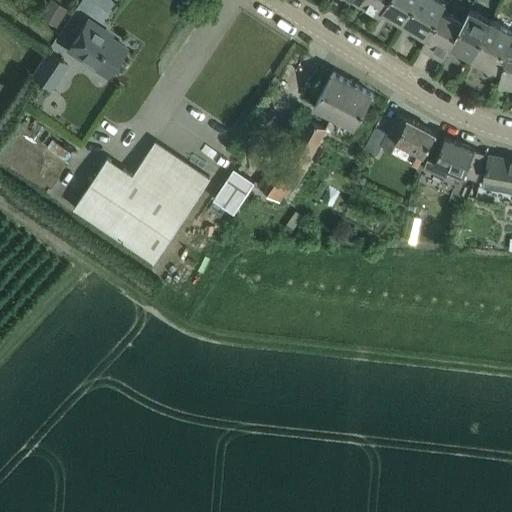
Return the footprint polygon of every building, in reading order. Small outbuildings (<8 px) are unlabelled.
[(380,15),(383,10),(388,0),(360,0),(359,2),(380,15)] [(406,24),(419,0),(388,0),(383,10),(406,24)] [(426,36),(440,11),(446,1),(444,0),(419,0),(406,24),(426,36)] [(473,55),(483,37),(492,20),(470,9),(462,24),(451,45),(472,56),(473,55)] [(443,59),(451,45),(462,24),(440,11),(426,36),(421,47),(443,59)] [(106,75),(125,47),(99,29),(100,27),(87,18),(66,49),(106,75)] [(502,69),(508,42),(511,33),(511,30),(492,20),(483,37),(473,55),(494,67),(495,66),(502,69)] [(511,83),(511,42),(508,42),(502,69),(499,80),(511,83)] [(51,89),(68,63),(47,48),(29,74),(51,89)] [(354,128),(363,110),(373,93),(332,71),(313,106),(354,128)] [(407,117),(398,112),(387,132),(375,126),(365,145),(377,152),(382,143),(393,149),(398,139),(419,150),(412,163),(417,166),(426,150),(436,132),(408,117),(407,117)] [(68,116),(56,131),(75,147),(87,132),(68,116)] [(271,165),(257,184),(277,198),(290,179),(295,183),(325,128),(308,116),(278,171),(271,165)] [(475,178),(478,171),(485,153),(475,148),(445,136),(435,160),(427,157),(424,166),(446,175),(449,167),(475,178)] [(210,176),(155,139),(133,172),(107,155),(73,206),(153,260),(210,176)] [(511,157),(489,154),(486,173),(484,184),(511,189),(511,157)] [(234,167),(214,197),(234,211),(254,180),(234,167)]
